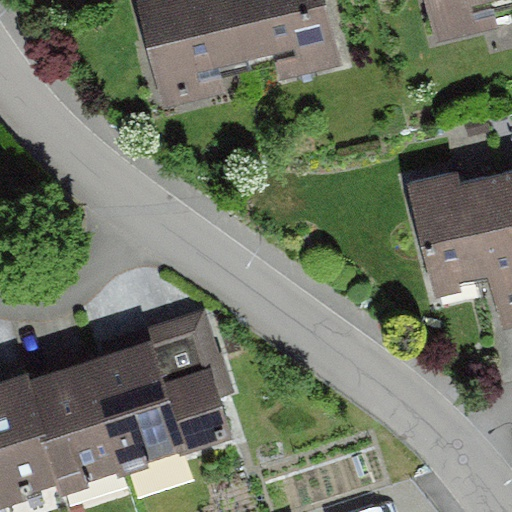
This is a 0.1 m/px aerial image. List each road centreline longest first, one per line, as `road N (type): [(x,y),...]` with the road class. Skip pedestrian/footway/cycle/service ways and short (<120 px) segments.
road 1 (residential): [(457,430),(177,216)]
road 2 (residential): [(177,216),(98,158),(0,43)]
road 3 (residential): [(177,216),(113,252),(76,287),(43,302),(0,300)]
